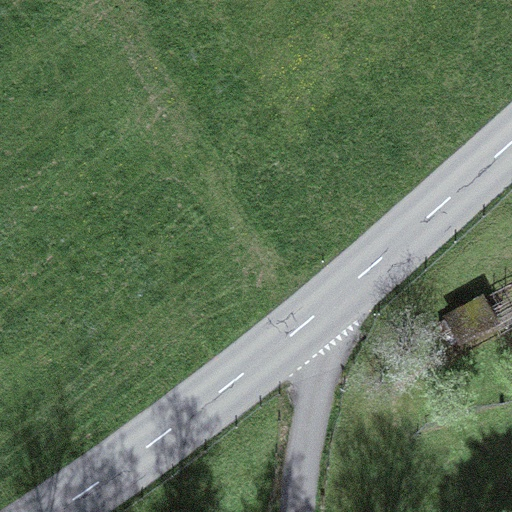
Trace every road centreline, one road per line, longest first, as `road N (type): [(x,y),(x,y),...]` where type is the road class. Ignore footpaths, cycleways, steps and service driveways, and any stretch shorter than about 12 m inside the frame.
road 1 (secondary): [(54,511),(315,316)]
road 2 (secondary): [(315,316),(511,140)]
road 3 (unclassified): [(297,511),(317,377),(315,316)]
